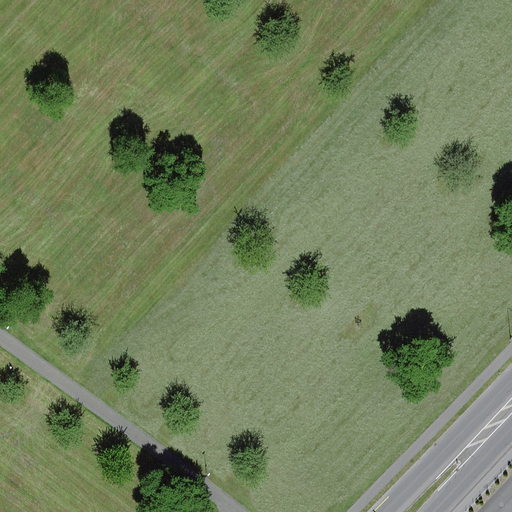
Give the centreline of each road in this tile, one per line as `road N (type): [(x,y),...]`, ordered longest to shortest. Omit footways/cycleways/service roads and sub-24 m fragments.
road 1 (track): [(0,337),(234,511)]
road 2 (primary): [(489,429),(430,466),(386,511)]
